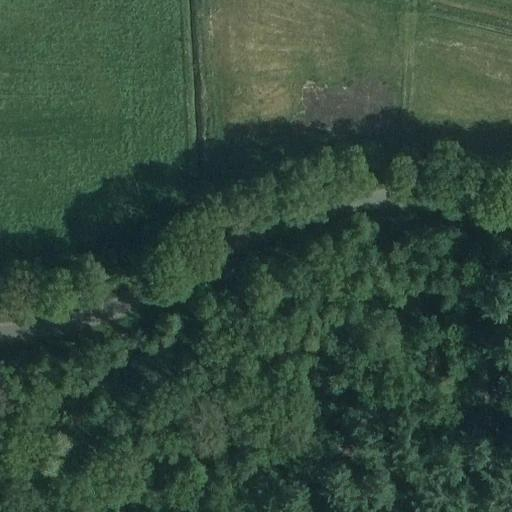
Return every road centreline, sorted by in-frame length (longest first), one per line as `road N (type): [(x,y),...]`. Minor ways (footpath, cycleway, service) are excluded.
road 1 (unclassified): [(0,332),(133,302),(275,223),(365,199),(428,196),(511,207)]
road 2 (track): [(471,201),(493,511)]
